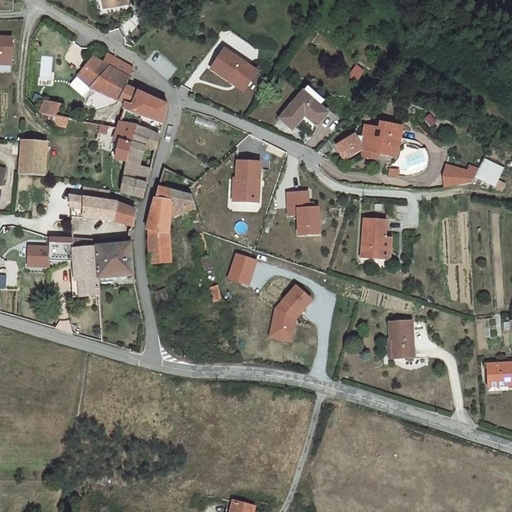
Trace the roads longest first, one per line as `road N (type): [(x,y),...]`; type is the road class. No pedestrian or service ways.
road 1 (unclassified): [(163,368),(267,373),(511,444)]
road 2 (unclassified): [(163,368),(136,233),(178,99)]
road 3 (unclassified): [(178,99),(108,44),(32,0)]
road 4 (unclassified): [(0,319),(163,368)]
road 5 (unclassified): [(178,99),(319,160)]
road 6 (unknown): [(319,160),(341,180),(446,187)]
